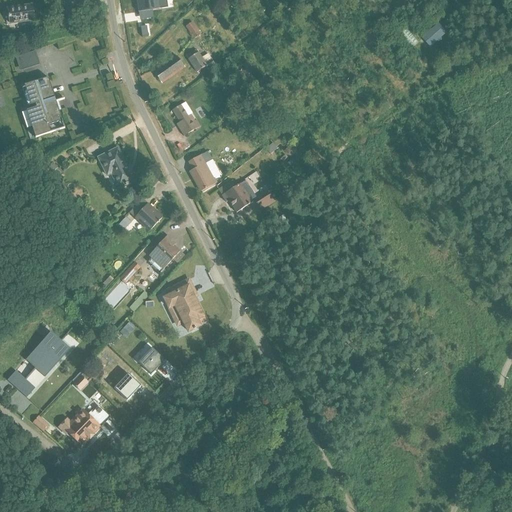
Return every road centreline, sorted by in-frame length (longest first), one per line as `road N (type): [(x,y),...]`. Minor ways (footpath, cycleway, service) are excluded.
road 1 (residential): [(79,474),(145,419),(231,327),(235,308),(124,74),(108,0)]
road 2 (track): [(235,308),(348,511)]
road 3 (track): [(450,511),(511,360)]
